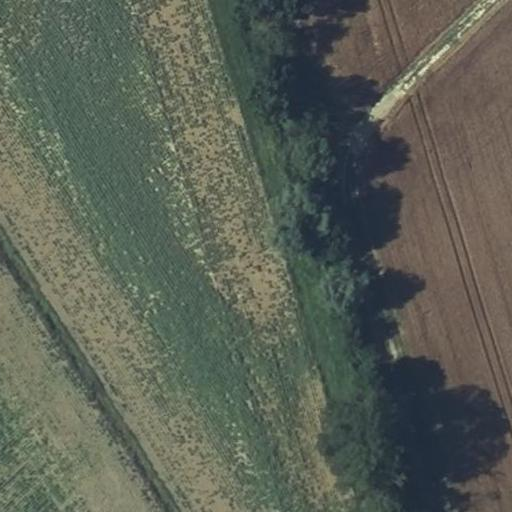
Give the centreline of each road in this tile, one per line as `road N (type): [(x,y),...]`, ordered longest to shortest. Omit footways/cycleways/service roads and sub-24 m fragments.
road 1 (track): [(345,140),(387,347),(437,511)]
road 2 (track): [(490,0),(345,140)]
road 3 (track): [(301,0),(345,140)]
